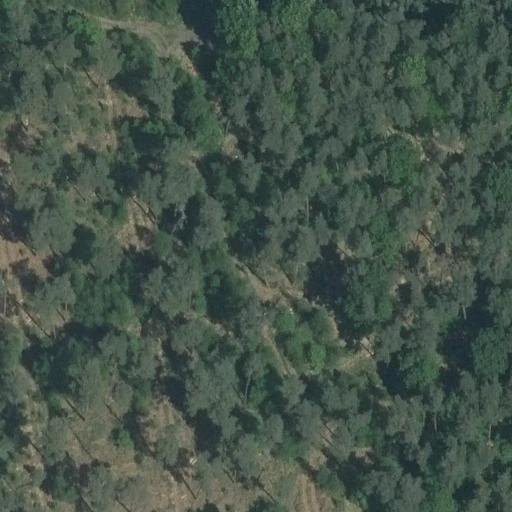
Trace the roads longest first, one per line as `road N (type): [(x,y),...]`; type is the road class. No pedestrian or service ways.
road 1 (track): [(144,15),(354,511)]
road 2 (track): [(138,0),(144,15),(511,35)]
road 3 (track): [(144,15),(0,8)]
